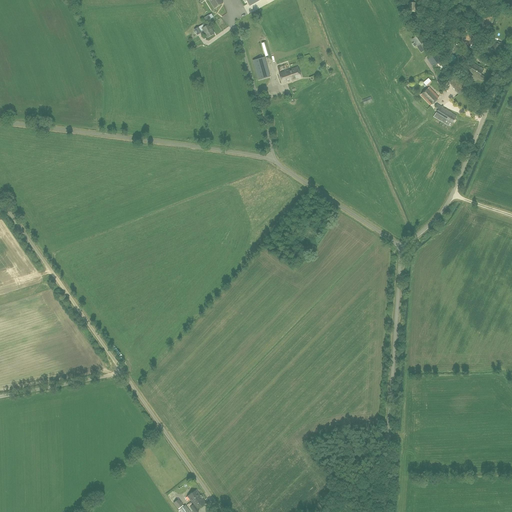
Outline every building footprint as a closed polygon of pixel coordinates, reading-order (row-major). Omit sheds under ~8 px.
[(209,0),(214,8),(223,3),(221,0),(209,0)] [(214,34),(209,25),(204,27),(203,25),(195,30),(198,35),(202,32),(201,31),(203,30),(208,38),(214,34)] [(412,39),(414,43),(412,44),(414,47),(417,46),(417,47),(420,45),(424,51),(429,47),(420,34),(412,39)] [(444,55),(449,46),(444,43),(439,52),(444,55)] [(436,53),(431,57),(436,65),(442,61),(436,53)] [(265,58),(254,61),(259,80),(270,77),(265,58)] [(447,66),(446,64),(444,61),(439,64),(435,66),(438,72),(442,69),(447,66)] [(483,69),(470,62),(468,65),(469,65),(468,68),(467,67),(465,71),(473,76),(474,75),(482,80),(484,77),(480,74),(483,69)] [(289,70),(291,73),(289,74),(291,81),(293,80),(293,81),(301,78),(298,67),(289,70)] [(291,81),(289,74),(291,73),(289,70),(280,73),(284,83),(291,81)] [(431,106),(439,98),(429,88),(421,96),(431,106)] [(373,102),(371,97),(362,100),(364,105),(367,104),(366,103),(368,102),(369,103),(373,102)] [(451,126),(457,116),(438,105),(436,107),(438,109),(434,117),(441,122),(442,121),(451,126)] [(200,498),(202,497),(196,490),(188,496),(191,502),(196,499),(199,497),(200,498)] [(196,499),(191,502),(194,505),(190,507),(193,511),(197,511),(199,511),(197,509),(206,503),(202,497),(200,498),(199,497),(196,499)] [(178,509),(183,505),(179,499),(174,503),(178,509)]
